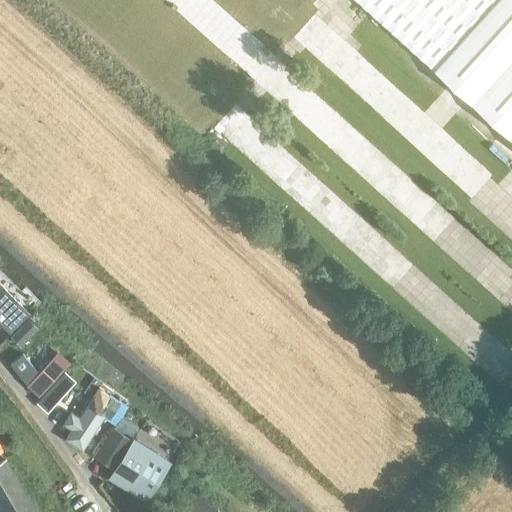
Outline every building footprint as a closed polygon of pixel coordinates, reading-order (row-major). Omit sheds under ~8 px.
[(511,0),(356,0),(358,1),(511,140),(511,0)] [(0,305),(9,315),(0,323),(10,333),(28,315),(0,285),(0,305)] [(58,350),(25,386),(37,396),(70,360),(58,350)] [(82,391),(61,388),(56,410),(64,412),(62,424),(75,426),(72,441),(83,444),(91,405),(80,402),(82,391)] [(159,458),(133,442),(111,474),(139,491),(159,458)] [(36,511),(5,458),(0,461),(0,510),(1,511),(36,511)] [(223,511),(189,482),(165,507),(169,511),(223,511)]
